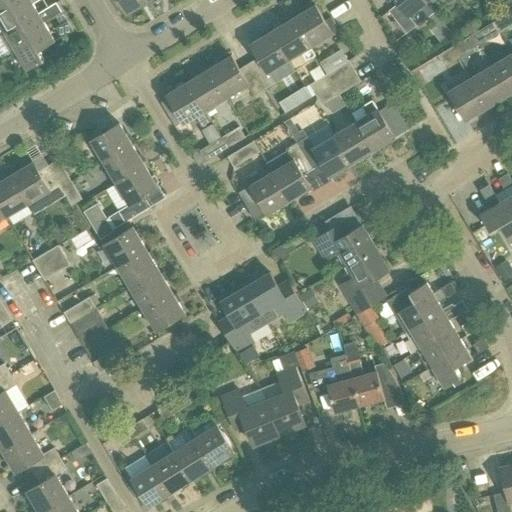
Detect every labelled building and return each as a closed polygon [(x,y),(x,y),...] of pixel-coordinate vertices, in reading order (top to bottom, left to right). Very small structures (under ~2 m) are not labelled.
[(16,14),(32,4),(29,0),(7,0),(10,4),(0,10),(0,24),(4,32),(0,33),(0,34),(0,35),(5,32),(21,23),(16,14)] [(7,0),(0,0),(0,10),(10,4),(7,0)] [(59,0),(56,2),(62,11),(65,9),(69,7),(63,0),(59,0)] [(118,0),(127,14),(148,1),(147,0),(118,0)] [(436,10),(428,0),(428,1),(426,0),(395,0),(398,3),(389,11),(406,33),(417,25),(410,15),(421,7),(428,17),(436,10)] [(51,18),(62,11),(56,2),(45,9),(51,18)] [(27,32),(43,23),(32,4),(16,14),(21,23),(5,32),(0,35),(4,41),(8,38),(15,50),(11,53),(15,51),(16,51),(32,42),(27,32)] [(310,47),(332,34),(315,6),(293,19),(310,47)] [(500,32),(511,25),(511,10),(494,22),(500,32)] [(315,55),(310,47),(293,19),(272,32),(289,60),(302,52),(306,60),(315,55)] [(62,37),(73,30),(67,21),(56,27),(62,37)] [(487,40),(500,32),(494,22),(480,30),(487,40)] [(15,51),(11,53),(15,59),(19,57),(27,70),(44,60),(39,51),(54,42),(43,23),(27,32),(32,42),(16,51),(15,51)] [(258,57),(248,63),(264,90),(271,85),(276,82),(269,72),(289,60),(272,32),(251,44),(258,57)] [(458,58),(472,49),(466,39),(451,47),(458,58)] [(444,66),(458,58),(451,47),(438,55),(444,66)] [(508,95),(511,92),(511,55),(492,67),(508,95)] [(231,56),(209,69),(226,97),(247,84),(254,96),(264,90),(248,63),(239,69),(231,56)] [(330,86),(355,71),(349,60),(324,76),(328,82),(330,86)] [(487,108),(508,95),(492,67),(470,80),(487,108)] [(205,110),(226,97),(209,69),(189,82),(205,110)] [(336,96),(362,81),(355,71),(330,86),(336,96)] [(330,86),(328,82),(324,76),(310,84),(316,95),(330,86)] [(465,120),(487,108),(470,80),(449,92),(465,120)] [(212,121),(205,110),(189,82),(167,95),(182,120),(174,125),(183,138),(212,121)] [(322,105),(336,96),(330,86),(316,95),(322,105)] [(356,122),(374,151),(396,138),(378,109),(373,99),(361,106),(366,116),(356,122)] [(353,164),(374,151),(356,122),(335,135),(353,164)] [(105,162),(133,145),(120,123),(92,140),(105,162)] [(232,145),(246,137),(239,126),(225,134),(232,145)] [(206,161),(232,145),(225,134),(200,150),(198,147),(191,152),(198,164),(206,160),(206,161)] [(345,169),(353,164),(335,135),(315,147),(308,136),(297,142),(313,168),(322,163),(331,177),(333,181),(348,173),(345,169)] [(234,167),(260,151),(254,141),(227,157),(234,167)] [(303,174),(313,168),(297,142),(286,148),(287,150),(266,162),(272,173),(289,202),(312,188),(303,174)] [(117,184),(146,167),(133,145),(105,162),(117,184)] [(64,191),(75,185),(59,159),(48,165),(64,191)] [(64,191),(48,165),(39,171),(34,163),(12,176),(29,204),(50,192),(54,198),(64,192),(64,191)] [(125,222),(151,206),(145,196),(159,188),(146,167),(117,184),(129,204),(118,210),(125,222)] [(268,215),(289,202),(272,173),(250,186),(258,199),(265,210),(268,215)] [(505,190),(511,185),(511,180),(508,173),(498,178),(505,190)] [(0,204),(8,217),(29,204),(12,176),(0,182),(0,204)] [(487,201),(496,195),(489,184),(480,190),(487,201)] [(64,191),(64,192),(72,205),(83,199),(75,185),(64,191)] [(511,196),(499,204),(509,220),(511,218),(511,196)] [(252,217),(265,210),(258,199),(246,206),(252,217)] [(511,218),(509,220),(499,204),(481,215),(490,231),(499,226),(509,242),(511,245),(511,218)] [(114,229),(106,215),(96,221),(104,235),(114,229)] [(349,264),(377,248),(364,224),(352,231),(345,220),(314,239),(327,261),(342,252),(349,264)] [(62,227),(53,232),(59,242),(68,237),(62,227)] [(118,267),(146,250),(133,228),(105,245),(118,267)] [(39,270),(65,255),(59,245),(32,260),(39,270)] [(377,248),(349,264),(355,275),(339,285),(357,314),(388,296),(377,277),(390,270),(377,248)] [(130,288),(159,272),(146,250),(118,267),(130,288)] [(45,280),(71,265),(65,255),(39,270),(45,280)] [(143,310),(172,293),(159,272),(130,288),(143,310)] [(309,312),(308,309),(299,295),(289,279),(277,286),(271,274),(247,288),(267,322),(284,312),(290,323),(309,312)] [(445,298),(457,291),(451,282),(440,288),(445,298)] [(422,312),(438,302),(427,283),(411,292),(408,288),(387,301),(406,333),(427,320),(422,312)] [(299,295),(308,309),(320,301),(311,287),(299,295)] [(249,333),(267,322),(247,288),(223,302),(230,314),(218,321),(238,354),(256,343),(249,333)] [(156,331),(184,314),(172,293),(143,310),(156,331)] [(71,324),(97,308),(90,296),(64,312),(71,324)] [(457,316),(468,310),(462,300),(451,307),(457,316)] [(433,330),(449,320),(438,302),(422,312),(427,320),(406,333),(409,339),(414,336),(422,348),(438,338),(433,330)] [(0,322),(2,326),(13,320),(5,307),(0,309),(0,322)] [(76,333),(102,317),(97,308),(71,324),(76,333)] [(468,334),(479,328),(473,319),(462,325),(468,334)] [(460,339),(450,321),(449,320),(433,330),(438,338),(422,348),(417,351),(421,357),(425,354),(433,366),(433,367),(449,357),(444,349),(460,339)] [(479,353),(490,347),(484,338),(473,344),(479,353)] [(433,367),(433,366),(428,369),(432,376),(436,373),(445,387),(462,377),(457,367),(472,358),(460,339),(444,349),(449,357),(433,367)] [(100,372),(126,357),(120,346),(94,362),(100,372)] [(261,388),(279,435),(306,425),(299,406),(310,401),(306,390),(310,389),(295,350),(283,355),(286,363),(292,360),(294,365),(276,372),(279,381),(261,388)] [(359,352),(346,356),(360,406),(385,399),(382,389),(399,384),(385,362),(375,365),(377,371),(365,374),(359,352)] [(334,413),(360,406),(346,356),(345,355),(331,359),(333,367),(310,374),(315,392),(328,388),(334,413)] [(0,380),(11,374),(5,363),(0,365),(0,380)] [(0,423),(20,412),(7,390),(17,384),(11,374),(0,380),(0,423)] [(279,435),(261,388),(243,395),(240,387),(221,395),(235,431),(247,427),(254,446),(279,435)] [(52,410),(63,404),(55,390),(44,396),(52,410)] [(179,410),(191,402),(185,392),(172,400),(179,410)] [(165,419),(179,410),(172,400),(158,409),(165,419)] [(0,443),(4,450),(33,433),(20,412),(0,423),(0,443)] [(137,437),(150,429),(143,418),(130,426),(137,437)] [(214,467),(236,453),(218,425),(197,438),(214,467)] [(122,446),(137,437),(130,426),(115,436),(122,446)] [(35,474),(61,458),(55,447),(44,453),(33,433),(4,450),(17,472),(30,464),(35,474)] [(193,480),(214,467),(197,438),(175,452),(193,480)] [(172,493),(193,480),(175,452),(154,465),(172,493)] [(40,511),(41,511),(70,495),(57,474),(67,468),(61,458),(35,474),(41,484),(28,491),(40,511)] [(511,511),(509,500),(511,499),(511,462),(499,466),(505,491),(494,494),(497,511),(511,511)] [(150,506),(172,493),(154,465),(133,478),(150,506)] [(105,498),(116,492),(107,478),(96,484),(105,498)] [(113,511),(128,511),(116,492),(105,498),(113,511)] [(79,511),(70,495),(41,511),(79,511)]
